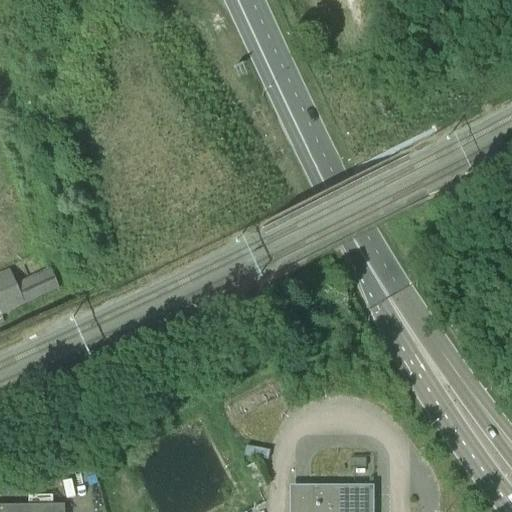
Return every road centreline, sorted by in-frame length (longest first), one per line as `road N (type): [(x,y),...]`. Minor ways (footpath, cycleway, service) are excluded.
road 1 (primary): [(224,0),(414,358)]
road 2 (primary): [(446,346),(330,164),(253,0)]
road 3 (primary): [(414,358),(511,496)]
